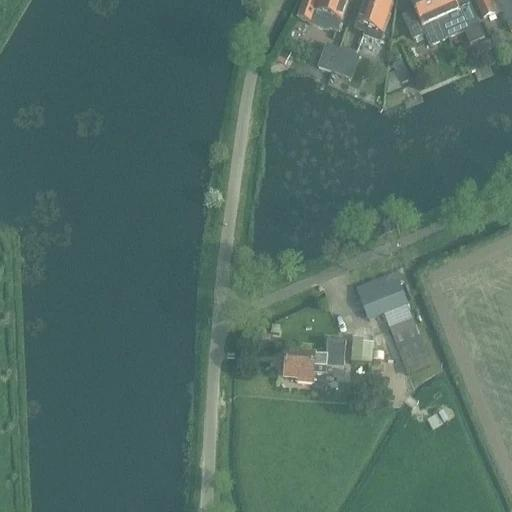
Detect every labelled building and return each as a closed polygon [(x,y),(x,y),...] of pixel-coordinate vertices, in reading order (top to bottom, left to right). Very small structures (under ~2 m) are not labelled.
[(305,0),(301,14),(300,15),(310,19),(308,25),(329,32),(329,30),(337,33),(339,27),(348,0),(305,0)] [(386,18),(391,6),(373,0),(366,0),(355,30),(364,34),(363,38),(379,44),(388,19),(386,18)] [(429,48),(448,39),(430,0),(413,0),(409,2),(414,14),(404,18),(403,21),(412,41),(424,36),(429,48)] [(430,0),(448,39),(464,32),(470,46),(484,40),(478,26),(473,16),(467,2),(456,6),(452,0),(430,0)] [(494,15),(488,1),(489,0),(494,0),(510,35),(511,33),(511,6),(509,0),(474,0),(483,20),(494,15)] [(496,34),(488,37),(490,41),(493,49),(501,46),(496,34)] [(488,40),(479,44),(485,57),(493,53),(488,40)] [(326,48),(318,70),(332,75),(339,53),(326,48)] [(281,49),(275,63),(279,65),(284,67),(285,65),(290,54),(281,49)] [(351,81),(358,59),(339,53),(332,75),(351,81)] [(388,76),(386,96),(401,90),(399,86),(408,83),(401,63),(392,67),(394,73),(388,76)] [(355,288),(359,299),(368,322),(406,307),(397,284),(392,273),(355,288)] [(411,321),(388,330),(407,377),(428,369),(430,368),(429,367),(411,321)] [(363,343),(362,363),(371,364),(372,359),(372,352),(373,344),(363,343)] [(285,355),(283,379),(296,380),(296,384),(312,385),(313,376),(325,377),(326,370),(343,371),(345,345),(327,344),(326,359),(314,358),(314,357),(285,355)] [(372,352),(372,359),(382,360),(383,353),(372,352)]
